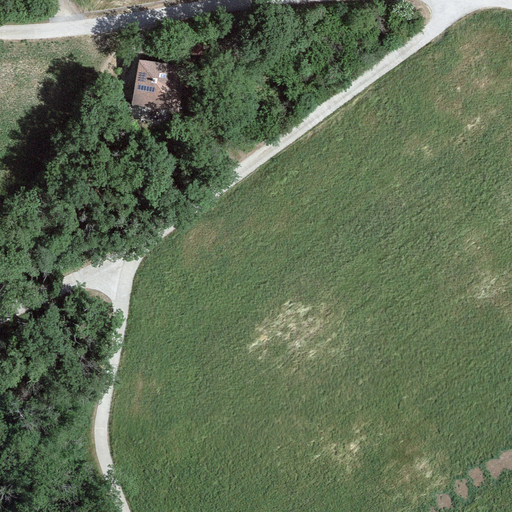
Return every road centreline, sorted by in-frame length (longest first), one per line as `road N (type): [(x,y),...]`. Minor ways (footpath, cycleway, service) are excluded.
road 1 (track): [(469,0),(148,242),(127,266),(101,435),(123,511)]
road 2 (track): [(290,0),(0,30)]
road 3 (track): [(0,318),(148,242)]
